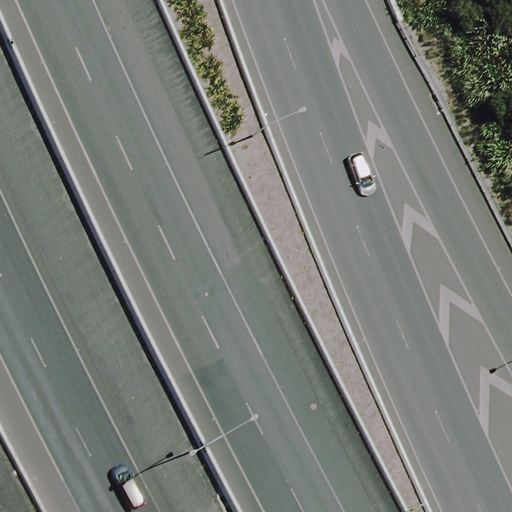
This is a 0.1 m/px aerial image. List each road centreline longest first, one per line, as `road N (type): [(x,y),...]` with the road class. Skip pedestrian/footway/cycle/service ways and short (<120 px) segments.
road 1 (motorway): [(56,0),(179,271),(302,511)]
road 2 (motorway): [(271,0),(481,511)]
road 3 (trunk): [(348,0),(511,333)]
road 4 (motorway): [(121,511),(0,272)]
